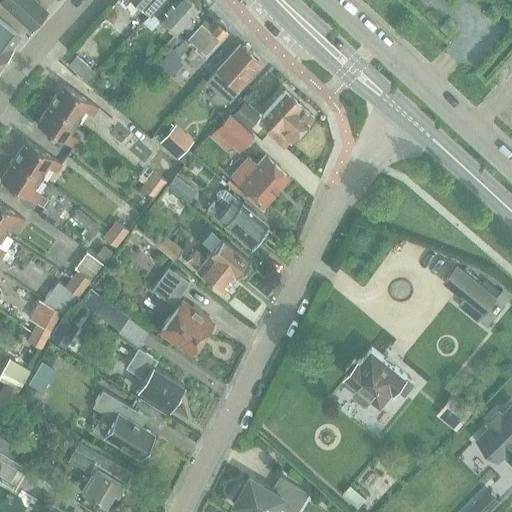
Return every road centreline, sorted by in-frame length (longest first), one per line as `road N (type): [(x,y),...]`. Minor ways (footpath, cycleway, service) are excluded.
road 1 (residential): [(181,511),(330,218),(408,118)]
road 2 (unclassified): [(511,166),(334,0)]
road 3 (secondary): [(408,118),(277,0)]
road 4 (secondary): [(511,214),(408,118)]
road 5 (residential): [(0,96),(84,0)]
